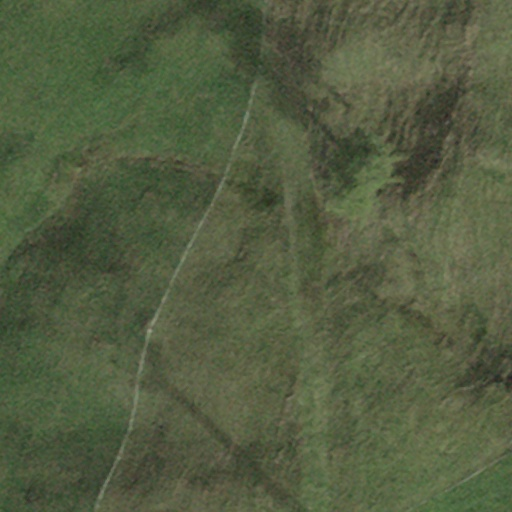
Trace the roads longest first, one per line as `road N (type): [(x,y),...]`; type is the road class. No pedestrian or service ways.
road 1 (unknown): [(241,0),(256,13),(310,201),(320,319),(313,511)]
road 2 (unknown): [(0,278),(64,131),(163,7),(187,0)]
